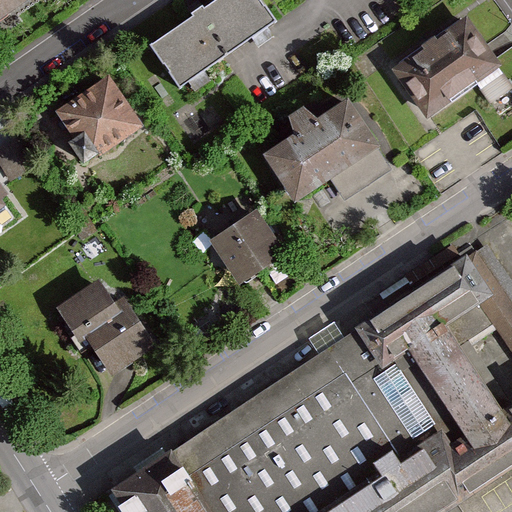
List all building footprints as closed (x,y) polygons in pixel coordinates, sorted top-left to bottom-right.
[(0,0),(0,30),(41,0),(0,0)] [(282,24),(265,0),(225,0),(154,50),(183,92),(282,24)] [(506,66),(473,15),(393,68),(427,119),(506,66)] [(145,128),(113,79),(57,116),(72,139),(65,144),(81,170),(145,128)] [(357,102),(325,122),(311,111),(296,119),(303,136),(269,158),(300,205),(387,149),(357,102)] [(0,227),(12,220),(0,200),(0,227)] [(289,257),(259,212),(212,242),(241,288),(289,257)] [(117,491),(130,511),(453,511),(511,474),(511,311),(477,257),(117,491)] [(129,297),(118,304),(104,281),(59,309),(88,354),(95,350),(112,378),(161,348),(129,297)]
